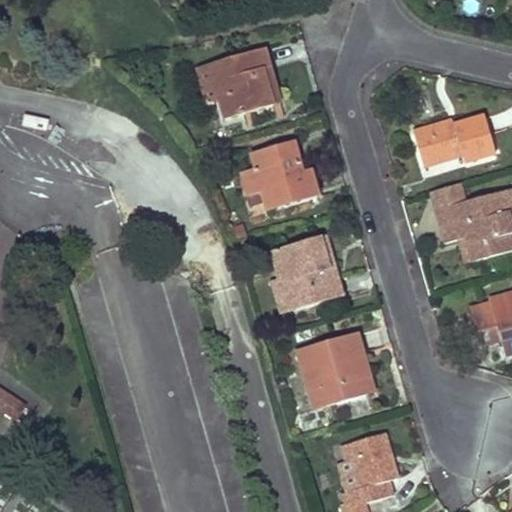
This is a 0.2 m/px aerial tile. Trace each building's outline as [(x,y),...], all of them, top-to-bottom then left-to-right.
[(222,121),(278,106),(270,77),(263,51),(208,66),(208,70),(217,103),(222,121)] [(204,106),(217,103),(208,70),(195,73),(204,106)] [(446,124),(412,133),(416,149),(421,167),(460,156),(462,163),(492,155),(482,119),(447,129),(446,124)] [(300,176),(292,146),(251,157),(256,172),(241,175),(248,199),(262,195),(264,204),(268,214),(316,200),(313,188),(309,173),(300,176)] [(458,186),(431,193),(439,226),(449,223),(446,209),(463,205),(458,186)] [(511,213),(511,195),(511,192),(463,205),(446,209),(449,223),(439,226),(443,244),(456,240),(464,238),(471,263),(511,252),(511,236),(506,215),(511,213)] [(262,195),(248,199),(251,208),(264,204),(262,195)] [(464,238),(456,240),(464,265),(471,263),(464,238)] [(331,269),(322,239),(270,254),(278,283),(285,281),(294,310),(340,297),(331,269)] [(272,285),(281,314),(294,310),(285,281),(278,283),(272,285)] [(511,295),(489,302),(505,356),(511,353),(511,295)] [(360,353),(355,337),(297,354),(302,376),(315,372),(326,406),(367,394),(357,354),(360,353)] [(315,372),(302,376),(313,409),(326,406),(315,372)] [(0,410),(15,420),(23,408),(0,392),(0,410)] [(390,456),(384,436),(345,447),(354,477),(357,491),(345,495),(348,505),(339,507),(339,511),(364,511),(362,504),(392,496),(388,482),(397,479),(390,456)] [(345,447),(339,449),(348,479),(354,477),(345,447)]
